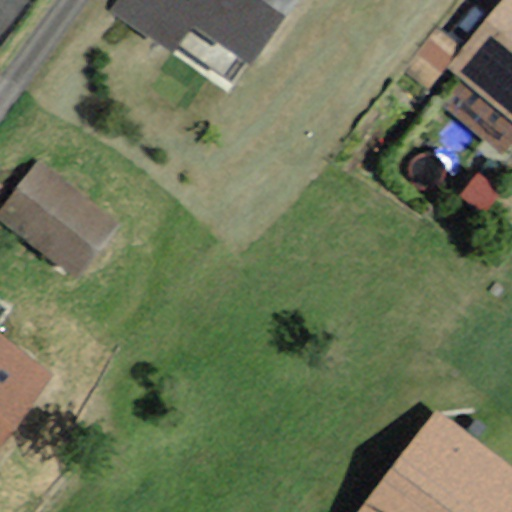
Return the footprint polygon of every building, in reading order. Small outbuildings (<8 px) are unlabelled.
[(292,0),(116,0),(111,7),(172,52),(180,41),(233,80),(292,0)] [(511,0),(502,0),(451,62),(467,75),(443,104),(502,152),(511,140),(511,0)] [(119,223),(37,165),(0,217),(82,276),(119,223)] [(0,428),(43,371),(0,338),(0,428)] [(511,511),(511,466),(436,410),(359,511),(511,511)]
